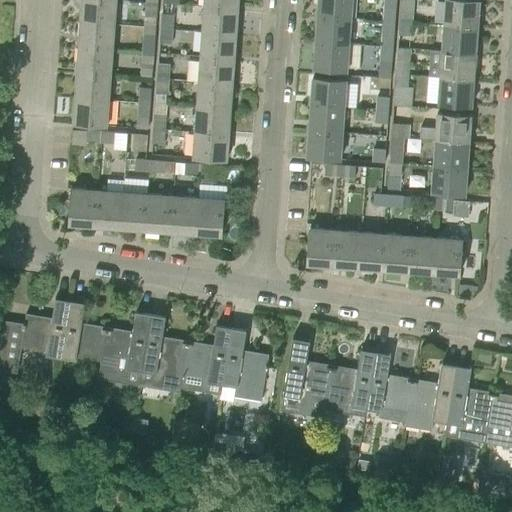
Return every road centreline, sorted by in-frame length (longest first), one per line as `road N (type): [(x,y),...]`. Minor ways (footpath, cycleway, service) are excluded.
road 1 (residential): [(262,290),(55,254),(29,237),(23,220),(41,0)]
road 2 (residential): [(262,290),(282,0)]
road 3 (residential): [(498,327),(262,290)]
road 4 (residential): [(498,327),(511,146)]
